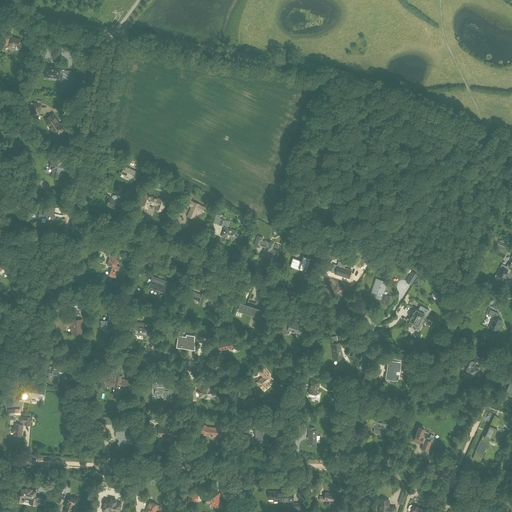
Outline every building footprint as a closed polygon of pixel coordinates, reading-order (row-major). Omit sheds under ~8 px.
[(17,46),(19,49),(22,47),(23,43),(20,42),(20,39),(12,37),(12,38),(9,38),(10,36),(5,34),(3,44),(2,47),(5,48),(8,46),(11,45),(11,44),(17,45),(17,46)] [(38,45),(35,55),(45,57),(47,47),(38,45)] [(60,91),(72,92),(73,77),(68,76),(68,72),(64,72),(64,70),(60,69),(60,67),(46,66),(45,67),(42,67),(42,71),(45,71),(44,76),(59,77),(60,74),(62,74),(60,91)] [(31,112),(40,114),(42,104),(34,102),(31,112)] [(54,132),(63,134),(65,124),(58,123),(57,121),(58,121),(53,113),(45,119),(54,132)] [(0,126),(9,133),(12,130),(4,122),(0,126)] [(52,177),(60,178),(62,169),(64,169),(66,163),(63,162),(64,159),(56,157),(55,160),(52,160),(50,167),(50,168),(53,169),(52,177)] [(121,173),(135,180),(138,176),(135,174),(137,171),(125,166),(121,173)] [(158,211),(159,212),(160,211),(161,210),(163,211),(166,201),(159,199),(158,199),(145,194),(141,206),(147,208),(149,203),(156,205),(155,208),(157,209),(157,210),(157,211),(158,211)] [(107,206),(119,210),(121,205),(125,206),(128,199),(123,197),(122,201),(117,199),(117,198),(117,197),(117,196),(116,196),(115,195),(114,195),(113,195),(112,196),(112,197),(112,198),(108,196),(107,201),(108,202),(107,206)] [(187,216),(194,219),(198,209),(204,212),(206,207),(200,205),(200,204),(195,202),(194,202),(190,200),(188,205),(192,207),(190,212),(189,211),(187,216)] [(176,209),(182,211),(185,204),(179,202),(176,209)] [(42,222),(54,224),(55,216),(54,216),(55,207),(50,206),(50,207),(45,206),(44,209),(40,209),(39,216),(43,217),(42,222)] [(41,227),(41,219),(33,220),(34,228),(41,227)] [(222,235),(234,239),(237,231),(228,228),(228,227),(225,226),(222,235)] [(259,248),(260,246),(265,247),(262,255),(269,258),(270,255),(278,258),(280,251),(272,249),(274,243),(267,241),(267,242),(262,240),(263,237),(257,236),(254,246),(259,248)] [(112,266),(110,274),(111,274),(111,275),(113,276),(113,275),(116,276),(119,266),(116,265),(118,258),(115,257),(112,256),(113,252),(110,252),(109,255),(110,256),(107,264),(112,266)] [(307,272),(311,259),(303,256),(302,261),(293,258),(290,266),(291,264),(300,267),(299,269),(304,270),(307,271),(306,272),(307,272)] [(337,261),(336,261),(335,261),(334,262),(334,263),(334,264),(337,268),(335,273),(349,278),(352,270),(341,266),(338,262),(337,261)] [(496,275),(505,278),(509,270),(500,266),(496,275)] [(0,281),(10,276),(6,269),(0,272),(0,281)] [(417,274),(412,271),(406,281),(411,284),(417,274)] [(149,287),(168,293),(170,289),(165,287),(167,281),(152,276),(149,287)] [(380,301),(387,304),(390,296),(383,294),(384,293),(383,293),(387,282),(376,278),(371,293),(372,293),(371,296),(378,299),(379,296),(381,296),(380,301)] [(199,303),(205,305),(206,302),(211,303),(213,296),(203,293),(202,295),(194,292),(195,291),(191,290),(188,297),(194,299),(194,298),(200,301),(199,303)] [(431,295),(440,299),(442,295),(434,290),(431,295)] [(453,302),(459,304),(463,295),(457,293),(453,302)] [(495,303),(484,298),(481,304),(492,309),(495,303)] [(238,310),(260,318),(263,310),(240,302),(238,310)] [(82,316),(88,318),(91,305),(89,305),(89,303),(87,303),(86,303),(86,304),(84,304),(82,316)] [(410,327),(419,331),(430,310),(420,305),(418,309),(416,308),(414,312),(413,311),(410,318),(411,318),(409,322),(412,323),(410,327)] [(489,326),(497,330),(502,320),(497,317),(499,313),(490,309),(488,314),(493,316),(489,326)] [(106,329),(106,331),(112,331),(112,322),(118,322),(118,312),(110,313),(110,320),(101,321),(101,329),(106,329)] [(71,325),(71,333),(82,332),(82,326),(82,319),(65,320),(65,325),(71,325)] [(286,335),(286,333),(289,334),(290,329),(293,330),(293,331),(298,333),(298,332),(301,333),(303,327),(300,326),(301,325),(295,323),(295,322),(291,321),(290,323),(283,321),(279,332),(286,335)] [(137,334),(152,336),(153,324),(136,322),(136,326),(138,326),(137,334)] [(503,334),(506,326),(501,324),(498,332),(503,334)] [(177,347),(195,349),(194,336),(187,335),(186,337),(178,336),(177,347)] [(228,346),(232,348),(232,347),(235,349),(238,344),(228,338),(226,342),(226,341),(213,344),(215,352),(218,351),(218,350),(227,348),(228,346)] [(332,344),(334,359),(341,358),(340,343),(332,344)] [(466,377),(468,377),(469,377),(470,376),(471,375),(476,377),(480,367),(475,365),(476,362),(469,359),(465,364),(466,365),(468,366),(465,372),(465,373),(464,375),(465,376),(465,377),(466,377)] [(386,378),(397,380),(400,363),(389,361),(386,378)] [(63,376),(66,377),(67,373),(64,372),(64,367),(53,366),(53,370),(49,369),(49,375),(52,375),(53,374),(63,375),(63,376)] [(257,382),(264,391),(270,386),(267,382),(269,380),(270,375),(264,367),(258,371),(263,377),(257,382)] [(118,396),(120,385),(121,379),(121,376),(116,375),(116,377),(103,376),(102,381),(100,380),(98,382),(97,385),(99,388),(103,389),(105,387),(105,386),(110,387),(111,385),(114,386),(113,396),(118,396)] [(311,397),(312,394),(316,395),(318,385),(319,385),(320,381),(311,379),(307,396),(311,397)] [(132,381),(125,380),(124,388),(131,389),(132,381)] [(164,399),(173,399),(174,389),(169,389),(169,381),(152,381),(152,388),(155,388),(155,395),(164,395),(164,399)] [(25,387),(24,392),(22,392),(22,396),(19,395),(19,400),(30,402),(31,394),(44,396),(44,394),(45,394),(45,393),(44,393),(45,391),(32,389),(32,388),(31,388),(25,387)] [(190,389),(191,400),(196,400),(195,397),(199,396),(199,397),(205,397),(205,398),(209,397),(209,396),(215,395),(214,392),(216,392),(216,391),(214,391),(214,388),(209,388),(209,387),(204,387),(204,388),(199,388),(199,391),(195,391),(195,389),(190,389)] [(14,434),(22,435),(23,425),(30,425),(31,417),(26,416),(25,417),(21,416),(20,421),(20,424),(15,424),(15,427),(12,427),(12,432),(14,432),(14,434)] [(256,433),(256,438),(256,443),(262,443),(262,444),(267,443),(274,443),(274,435),(275,435),(275,429),(264,429),(264,416),(255,416),(255,423),(256,423),(256,429),(255,429),(255,433),(256,433)] [(373,432),(381,434),(382,432),(386,433),(388,424),(366,419),(364,425),(374,428),(373,432)] [(205,435),(222,436),(223,428),(224,428),(224,420),(217,420),(216,427),(208,426),(204,425),(200,432),(205,435)] [(159,428),(159,436),(174,436),(174,432),(177,432),(176,425),(173,425),(173,427),(166,427),(166,428),(159,428)] [(475,452),(472,458),(479,462),(481,460),(481,459),(483,454),(490,440),(498,443),(499,435),(496,434),(497,429),(496,428),(490,425),(486,434),(484,433),(475,452)] [(118,426),(118,431),(121,431),(122,434),(118,434),(118,444),(136,444),(136,434),(125,434),(125,426),(118,426)] [(312,443),(312,445),(316,445),(316,443),(320,443),(320,435),(316,435),(316,430),(314,430),(314,427),(309,428),(309,443),(312,443)] [(428,449),(431,441),(432,441),(434,435),(432,434),(431,437),(430,437),(428,436),(428,435),(424,434),(425,429),(420,427),(415,439),(425,442),(423,447),(428,449)] [(37,503),(45,505),(49,497),(47,497),(42,496),(40,495),(40,496),(35,495),(36,491),(31,490),(32,489),(27,488),(26,489),(22,488),(21,494),(17,494),(16,500),(23,501),(23,499),(24,499),(24,498),(24,495),(31,497),(30,503),(37,504),(37,503)] [(213,504),(215,507),(221,504),(220,501),(220,500),(219,497),(222,494),(224,497),(228,494),(223,488),(217,494),(210,498),(212,504),(213,504)] [(277,501),(292,501),(292,491),(268,491),(268,499),(273,499),(273,498),(277,498),(277,501)] [(188,493),(189,502),(198,502),(198,493),(188,493)] [(324,499),(334,501),(335,495),(325,493),(324,497),(320,496),(319,499),(324,500),(324,499)] [(52,500),(60,503),(62,497),(54,494),(52,500)] [(65,511),(67,511),(71,511),(73,509),(72,508),(73,505),(75,506),(78,499),(75,497),(74,498),(71,497),(69,498),(69,497),(68,498),(68,500),(66,499),(65,502),(67,503),(65,507),(66,508),(65,511)] [(112,511),(120,511),(122,504),(123,502),(110,499),(110,500),(105,498),(102,510),(109,511),(109,510),(113,511),(112,511)] [(378,511),(394,511),(395,506),(388,506),(389,499),(380,498),(378,511)] [(141,511),(149,511),(151,510),(154,511),(157,511),(160,506),(149,501),(146,508),(147,509),(145,511),(142,511),(141,511)] [(297,511),(303,511),(303,509),(304,502),(293,502),(292,511),(297,511)]
